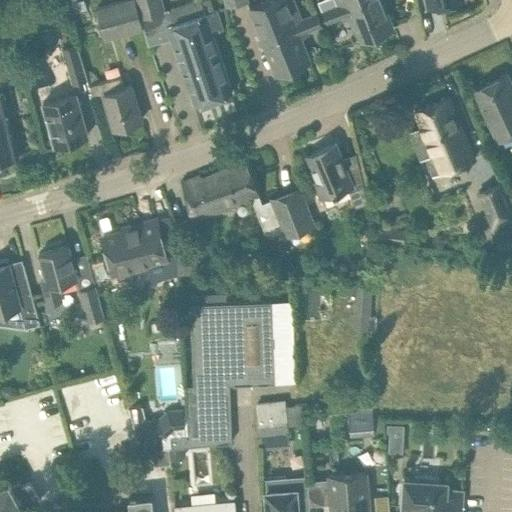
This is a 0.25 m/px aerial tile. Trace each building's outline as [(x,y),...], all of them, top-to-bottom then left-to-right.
[(81,0),(78,1),(70,4),(73,13),(87,9),(84,0),(81,0)] [(105,38),(142,28),(134,0),(124,0),(96,8),(105,38)] [(135,0),(141,18),(165,12),(161,0),(135,0)] [(216,10),(214,11),(209,0),(197,0),(170,9),(174,23),(168,25),(194,104),(232,91),(213,34),(223,31),(216,10)] [(322,25),(317,13),(301,20),(292,0),(267,0),(250,7),(276,74),(310,60),(300,37),(307,34),(306,31),(322,25)] [(336,0),(338,4),(323,11),(327,22),(343,16),(344,19),(351,16),(360,40),(394,27),(382,0),(336,0)] [(72,82),(88,78),(78,44),(62,48),(72,82)] [(511,132),(511,84),(507,73),(474,88),(498,139),(511,132)] [(141,120),(136,100),(131,85),(123,87),(120,76),(90,85),(94,97),(104,94),(114,128),(141,120)] [(3,91),(0,91),(0,160),(18,155),(3,91)] [(87,135),(82,116),(76,93),(43,103),(55,145),(87,135)] [(475,158),(456,114),(448,95),(415,109),(433,153),(423,157),(431,176),(475,158)] [(368,202),(358,161),(357,162),(357,163),(346,168),(341,157),(342,156),(336,142),(307,154),(317,179),(313,181),(320,198),(347,186),(356,207),(368,202)] [(314,224),(307,206),(299,187),(271,198),(272,199),(262,203),(258,195),(259,194),(246,159),(213,172),(202,177),(200,174),(188,179),(182,181),(194,221),(228,208),(227,206),(252,197),(264,228),(281,222),(286,235),(314,224)] [(511,207),(502,183),(477,193),(491,229),(511,220),(511,207)] [(171,273),(162,240),(157,221),(103,236),(113,273),(141,265),(152,278),(171,273)] [(380,241),(404,243),(405,229),(381,227),(380,241)] [(511,235),(498,234),(495,254),(511,255),(511,235)] [(77,277),(74,264),(68,245),(39,253),(42,265),(40,266),(41,270),(43,269),(45,277),(42,278),(47,298),(49,302),(62,299),(57,282),(77,277)] [(40,324),(29,284),(24,265),(10,269),(7,258),(0,260),(0,311),(19,306),(25,328),(40,324)] [(312,275),(300,276),(301,289),(313,289),(312,275)] [(88,320),(104,315),(96,285),(80,289),(88,320)] [(372,286),(357,285),(355,329),(375,330),(376,315),(371,315),(372,286)] [(187,433),(186,433),(172,434),(172,447),(185,445),(215,443),(231,440),(229,383),(275,381),(272,300),(191,303),(194,384),(185,384),(187,433)] [(11,383),(0,386),(0,389),(2,398),(14,395),(11,383)] [(257,404),(260,435),(288,432),(286,416),(307,413),(306,403),(285,406),(284,401),(257,404)] [(172,434),(186,433),(184,407),(167,409),(158,418),(144,420),(146,448),(169,447),(172,447),(172,434)] [(374,433),(372,409),(348,411),(350,435),(374,433)] [(403,425),(387,424),(387,432),(389,432),(403,433),(403,425)] [(169,447),(170,463),(180,462),(186,455),(185,445),(172,447),(169,447)] [(169,447),(152,449),(154,465),(170,463),(169,447)] [(194,450),(194,483),(211,483),(211,450),(194,450)] [(328,478),(307,480),(310,505),(330,503),(331,509),(331,511),(370,511),(370,506),(367,471),(354,473),(328,475),(328,478)] [(267,509),(263,509),(263,511),(310,511),(310,505),(307,480),(307,475),(306,475),(285,477),(266,479),(267,490),(266,490),(267,509)] [(447,481),(445,481),(438,480),(439,476),(414,475),(414,479),(404,479),(404,484),(401,484),(400,499),(403,500),(402,505),(405,505),(404,511),(461,511),(463,489),(447,489),(447,481)] [(12,485),(9,480),(0,485),(0,511),(22,511),(26,510),(25,509),(40,501),(30,483),(23,487),(20,481),(12,485)] [(154,511),(153,494),(129,496),(130,507),(114,509),(112,511),(154,511)] [(388,511),(387,495),(374,496),(375,511),(388,511)] [(235,511),(235,501),(175,506),(175,511),(235,511)]
